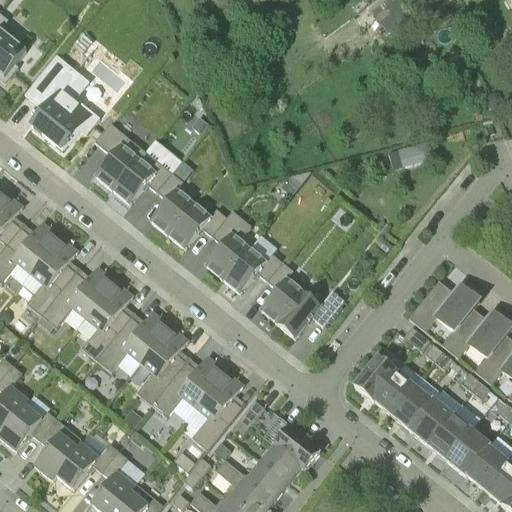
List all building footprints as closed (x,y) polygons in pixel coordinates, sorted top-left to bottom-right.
[(381,34),(407,16),(396,0),(388,0),(367,15),(381,34)] [(0,17),(0,83),(6,88),(19,72),(18,71),(17,71),(15,70),(27,55),(1,34),(9,25),(0,17)] [(58,61),(31,93),(50,109),(44,115),(32,130),(64,155),(81,133),(87,138),(100,123),(77,103),(57,88),(71,71),(58,61)] [(207,129),(198,122),(192,130),(201,137),(207,129)] [(96,181),(113,195),(145,156),(111,128),(96,147),(113,161),(96,181)] [(159,144),(149,156),(176,177),(185,165),(159,144)] [(434,163),(429,145),(399,153),(404,171),(434,163)] [(113,195),(131,209),(147,189),(157,197),(158,197),(173,178),(145,156),(113,195)] [(291,200),(311,176),(289,181),(281,192),(291,200)] [(183,187),(173,178),(158,197),(168,205),(151,226),(168,240),(194,208),(178,194),(183,187)] [(10,207),(2,201),(0,203),(0,259),(25,229),(25,228),(21,232),(12,225),(23,211),(13,203),(10,207)] [(228,223),(218,215),(212,222),(194,208),(168,240),(186,254),(202,233),(212,241),(213,242),(228,223)] [(233,216),(228,223),(213,242),(223,250),(206,271),(224,285),(250,252),(241,245),(252,231),(233,216)] [(26,229),(25,229),(0,259),(0,286),(2,288),(18,268),(31,278),(57,246),(50,240),(53,236),(43,227),(32,241),(23,233),(26,229)] [(237,268),(224,285),(232,292),(241,299),(249,288),(258,278),(268,287),(283,268),(306,238),(295,229),(276,252),(260,239),(250,252),(237,268)] [(392,249),(384,242),(378,249),(386,255),(392,249)] [(42,321),(80,273),(77,277),(67,269),(78,256),(68,248),(65,252),(57,246),(31,278),(43,288),(27,308),(42,321)] [(268,287),(278,295),(261,315),(278,329),(278,330),(305,297),(288,284),(294,277),(283,268),(268,287)] [(81,274),(80,273),(42,321),(57,333),(73,313),(86,323),(112,290),(105,284),(108,281),(98,272),(87,285),(78,278),(81,274)] [(445,329),(454,335),(454,336),(473,313),(480,306),(461,290),(454,300),(450,297),(451,296),(439,286),(409,323),(425,336),(437,322),(445,329)] [(120,296),(112,290),(86,323),(98,333),(82,353),(97,365),(136,318),(135,317),(131,321),(122,314),(133,301),(123,292),(120,296)] [(305,297),(278,330),(296,343),(313,323),(324,331),(344,306),(345,305),(333,296),(321,310),(305,297)] [(10,325),(9,317),(5,313),(0,317),(0,323),(6,329),(10,325)] [(487,362),(487,363),(506,340),(507,340),(511,333),(511,331),(494,317),(487,326),(483,323),(484,322),(473,313),(454,336),(454,335),(442,350),(458,363),(470,349),(487,362)] [(136,319),(136,318),(97,365),(112,377),(128,357),(141,368),(168,335),(160,329),(163,325),(153,317),(142,330),(133,323),(136,319)] [(422,356),(430,346),(412,332),(404,342),(422,356)] [(175,341),(168,335),(141,368),(153,378),(137,398),(152,410),(191,363),(190,362),(187,366),(178,359),(188,345),(178,337),(175,341)] [(511,382),(511,344),(507,340),(506,340),(487,363),(487,362),(475,376),(492,390),(503,375),(511,382)] [(425,359),(435,367),(443,357),(434,349),(425,359)] [(435,367),(445,375),(453,365),(443,357),(435,367)] [(375,406),(398,377),(399,376),(379,360),(355,391),(374,407),(375,406)] [(191,363),(152,410),(167,422),(184,402),(196,412),(223,380),(215,374),(218,370),(208,361),(197,375),(188,368),(191,363)] [(0,386),(13,370),(4,363),(0,367),(0,386)] [(23,378),(13,370),(0,386),(0,394),(5,399),(0,404),(0,434),(2,436),(0,438),(0,440),(29,405),(12,391),(23,378)] [(415,392),(398,377),(375,406),(393,420),(415,392)] [(462,389),(472,396),(480,386),(470,379),(462,389)] [(230,385),(223,380),(196,412),(208,422),(192,442),(208,455),(246,408),(244,407),(242,411),(233,403),(244,390),(233,382),(230,385)] [(472,396),(481,404),(490,394),(480,386),(472,396)] [(433,406),(415,392),(393,420),(410,434),(433,406)] [(30,406),(29,405),(0,440),(0,442),(17,456),(31,438),(40,446),(57,424),(48,416),(42,424),(26,411),(30,406)] [(249,433),(265,413),(255,405),(239,425),(249,433)] [(428,450),(453,420),(434,405),(433,406),(410,434),(410,435),(428,450)] [(509,426),(511,421),(511,412),(507,408),(499,418),(509,426)] [(135,431),(143,420),(132,412),(124,422),(135,431)] [(472,435),(453,420),(428,450),(447,465),(472,435)] [(52,485),(82,448),(84,446),(57,424),(40,446),(49,452),(35,470),(52,485)] [(233,433),(243,441),(249,433),(239,425),(233,433)] [(302,472),(305,475),(320,457),(289,432),(274,450),(275,451),(276,451),(302,472)] [(490,450),(472,435),(447,465),(466,481),(467,480),(490,451),(490,450)] [(138,439),(128,449),(143,465),(154,455),(138,439)] [(224,464),(231,455),(221,447),(214,456),(224,464)] [(99,462),(82,448),(52,485),(53,485),(57,480),(74,494),(93,470),(102,477),(119,456),(110,448),(99,462)] [(291,486),(302,472),(276,451),(275,451),(264,464),(291,486)] [(485,494),(507,465),(490,451),(467,480),(485,494)] [(129,464),(119,456),(102,477),(111,484),(92,508),(96,511),(118,511),(135,491),(118,477),(129,464)] [(182,456),(174,465),(189,478),(197,468),(193,465),(185,458),(182,456)] [(511,459),(507,465),(485,494),(502,508),(511,495),(511,459)] [(193,474),(202,481),(211,470),(202,463),(193,474)] [(280,499),(291,486),(264,464),(253,478),(280,499)] [(230,504),(240,511),(269,511),(280,499),(253,478),(249,484),(226,465),(217,476),(238,493),(230,504)] [(202,481),(193,474),(184,486),(193,493),(202,481)] [(137,489),(135,491),(118,511),(162,511),(164,510),(137,489)] [(511,511),(511,495),(502,508),(501,509),(505,511),(511,511)] [(240,511),(230,504),(222,511),(218,511),(200,497),(191,508),(195,511),(240,511)] [(178,511),(185,511),(190,507),(180,498),(173,507),(178,511)]
